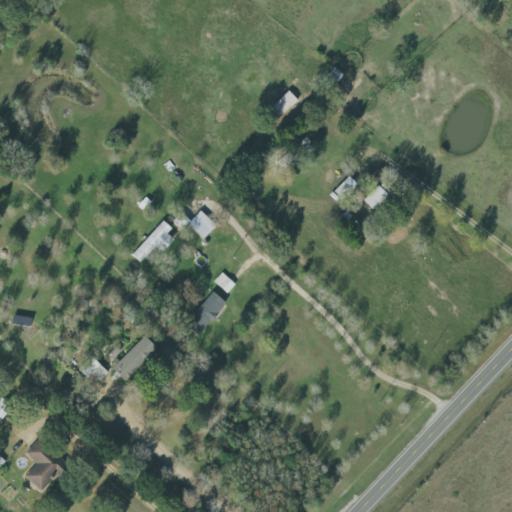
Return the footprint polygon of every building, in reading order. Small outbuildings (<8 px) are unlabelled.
[(184,225),(201,240),(213,226),(197,211),(187,222),(178,214),(170,223),(178,231),(184,225)] [(173,238),(158,224),(128,255),(136,264),(152,247),(158,253),(173,238)] [(224,304),(211,292),(182,325),(195,337),(224,304)] [(153,349),(140,337),(109,370),(122,382),(153,349)] [(80,373),(96,385),(105,372),(90,360),(80,373)] [(33,466),(22,477),(36,492),(62,467),(36,440),(22,454),(33,466)]
